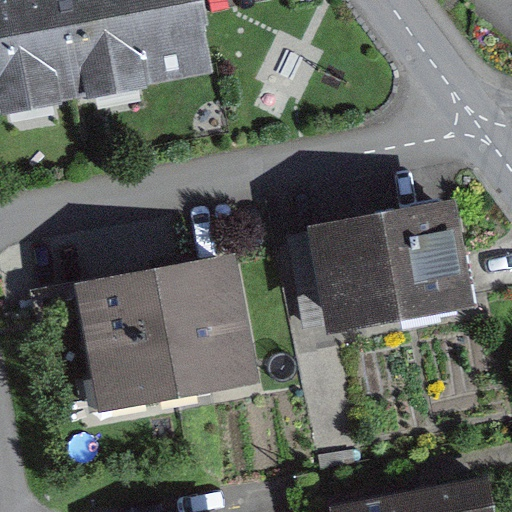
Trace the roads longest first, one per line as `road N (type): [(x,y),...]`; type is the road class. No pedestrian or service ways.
road 1 (residential): [(0,221),(493,134)]
road 2 (unclassified): [(385,0),(493,134)]
